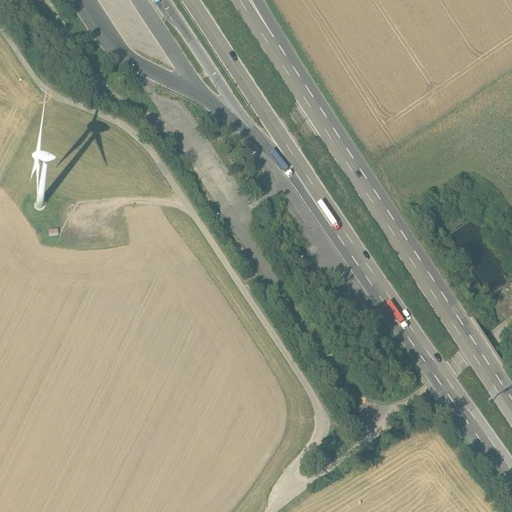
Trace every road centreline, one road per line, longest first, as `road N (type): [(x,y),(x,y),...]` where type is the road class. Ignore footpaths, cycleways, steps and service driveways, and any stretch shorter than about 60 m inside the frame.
road 1 (unclassified): [(0,26),(51,95),(119,124),(149,147),(306,387),(318,432),(287,478),(290,498)]
road 2 (motorway): [(511,415),(266,41)]
road 3 (unclassified): [(385,423),(350,402),(178,137)]
road 4 (motorway): [(312,184),(511,472)]
road 5 (motorway): [(191,0),(312,184)]
road 6 (unclassified): [(511,321),(385,423)]
road 7 (motorway): [(164,0),(249,129)]
road 8 (motorway): [(81,0),(117,52),(183,87)]
road 9 (unclassified): [(385,423),(290,498)]
